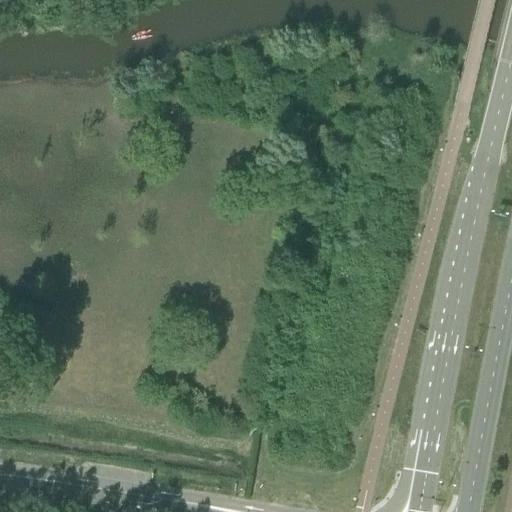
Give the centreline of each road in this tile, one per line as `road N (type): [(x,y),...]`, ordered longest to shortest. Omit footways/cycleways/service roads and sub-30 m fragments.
road 1 (secondary): [(511,53),(466,232),(417,511)]
road 2 (secondary): [(466,511),(511,268)]
road 3 (tertiary): [(0,481),(191,508)]
